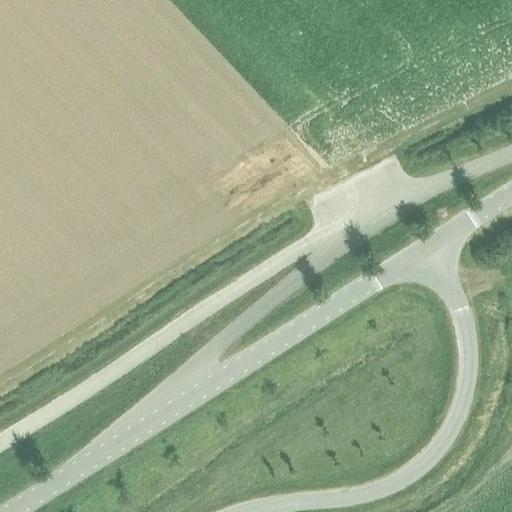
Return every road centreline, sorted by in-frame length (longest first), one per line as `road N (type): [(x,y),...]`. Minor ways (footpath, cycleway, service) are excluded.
road 1 (unclassified): [(15,511),(428,252)]
road 2 (unclassified): [(243,511),(376,492),(413,473),(456,428),(472,362),(462,306),(428,252)]
